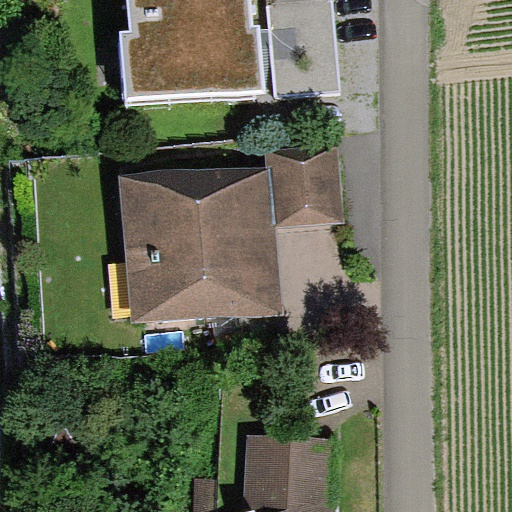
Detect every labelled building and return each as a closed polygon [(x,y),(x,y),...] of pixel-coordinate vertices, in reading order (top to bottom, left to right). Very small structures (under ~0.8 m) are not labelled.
[(125,0),(129,45),(119,46),(125,117),(268,104),(262,34),(255,35),(251,0),(125,0)] [(333,0),(267,0),(275,102),(343,97),(333,0)] [(266,173),(121,185),(134,333),(285,320),(278,232),(346,226),(339,150),(264,156),(266,173)] [(38,430),(52,450),(77,448),(86,426),(72,407),(49,407),(38,430)] [(334,511),(333,507),(336,445),(249,441),(245,511),(334,511)] [(216,511),(218,483),(195,482),(193,511),(216,511)]
